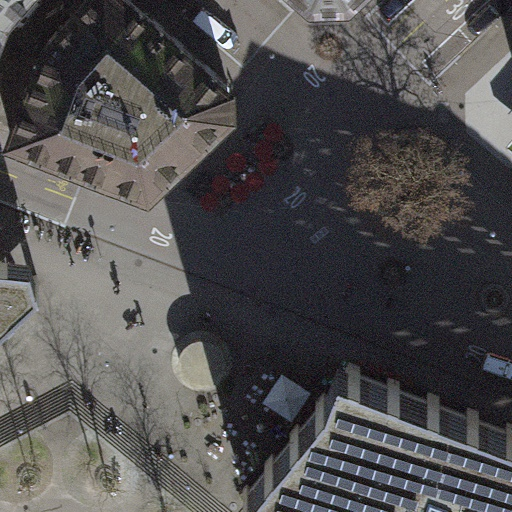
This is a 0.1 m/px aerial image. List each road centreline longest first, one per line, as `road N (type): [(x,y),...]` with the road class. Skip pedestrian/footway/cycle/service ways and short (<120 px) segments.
road 1 (residential): [(233,269),(511,372)]
road 2 (residential): [(233,269),(343,90)]
road 3 (residential): [(68,209),(233,269)]
